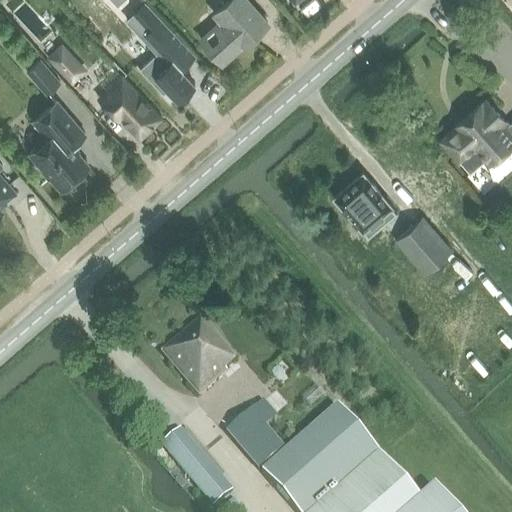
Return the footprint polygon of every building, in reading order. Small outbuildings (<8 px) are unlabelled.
[(221,19),(205,33),(199,38),(221,64),(260,30),(267,23),(246,0),(228,0),(215,12),(221,19)] [(142,2),(131,13),(162,46),(139,68),(163,93),(167,89),(178,100),(179,99),(181,100),(190,91),(189,89),(195,84),(183,71),(189,65),(187,64),(194,57),(142,2)] [(61,43),(46,58),(71,83),(86,69),(61,43)] [(144,59),(130,45),(114,60),(128,75),(131,72),(133,70),(144,59)] [(40,59),(27,71),(46,93),(60,82),(40,59)] [(111,109),(138,138),(160,117),(135,90),(134,91),(122,78),(102,98),(112,108),(111,109)] [(47,137),(30,152),(61,189),(88,165),(71,145),(85,133),(57,100),(33,120),(47,137)] [(482,105),(481,103),(455,126),(457,127),(442,140),(459,160),(474,147),(488,163),(511,142),(511,138),(499,124),(504,120),(487,101),(482,105)] [(504,120),(499,124),(511,138),(511,120),(508,125),(504,120)] [(364,172),(332,199),(363,235),(365,233),(369,238),(397,214),(393,209),(395,208),(364,172)] [(0,213),(2,212),(0,209),(0,207),(7,202),(6,200),(15,192),(0,175),(0,213)] [(424,274),(451,250),(450,249),(422,215),(394,239),(422,272),(424,274)] [(162,353),(199,396),(227,372),(225,370),(237,360),(201,319),(162,353)] [(226,434),(259,470),(284,449),(265,427),(275,417),(262,403),(226,434)] [(454,511),(433,487),(419,500),(339,408),(263,474),(296,511),(454,511)] [(161,447),(214,507),(234,491),(180,430),(170,439),(161,447)]
